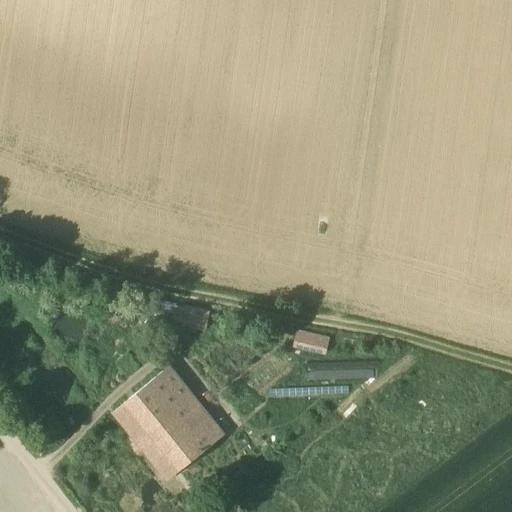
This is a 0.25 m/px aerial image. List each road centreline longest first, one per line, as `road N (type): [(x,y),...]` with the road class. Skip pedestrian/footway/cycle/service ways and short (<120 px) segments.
road 1 (track): [(0,235),(149,299),(344,323)]
road 2 (track): [(344,323),(390,0)]
road 3 (track): [(344,323),(369,338),(511,376)]
